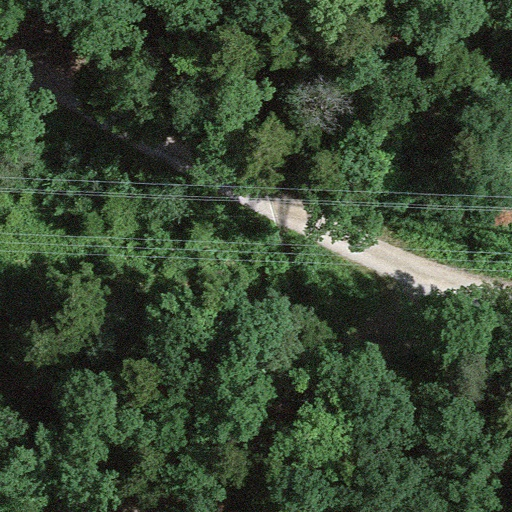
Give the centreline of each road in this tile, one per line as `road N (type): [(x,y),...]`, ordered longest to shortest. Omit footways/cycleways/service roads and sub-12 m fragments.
road 1 (track): [(511,303),(310,241),(234,205),(108,122),(0,71)]
road 2 (track): [(510,302),(231,511)]
